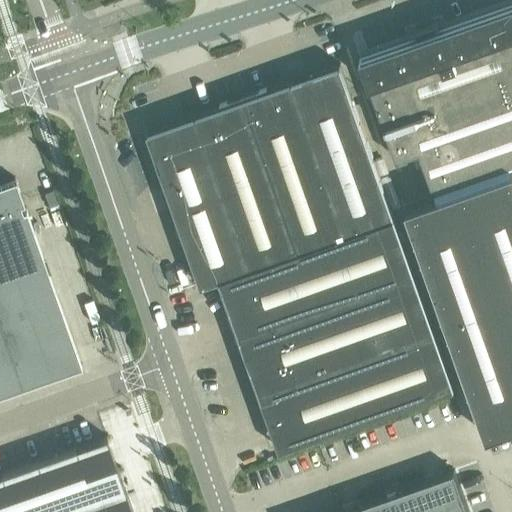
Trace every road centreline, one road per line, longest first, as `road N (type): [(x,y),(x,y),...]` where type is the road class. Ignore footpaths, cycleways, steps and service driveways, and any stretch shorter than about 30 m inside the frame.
road 1 (unclassified): [(171,362),(70,74)]
road 2 (unclassified): [(70,74),(288,0)]
road 3 (unclassified): [(171,362),(0,425)]
road 4 (unclassified): [(223,511),(171,362)]
